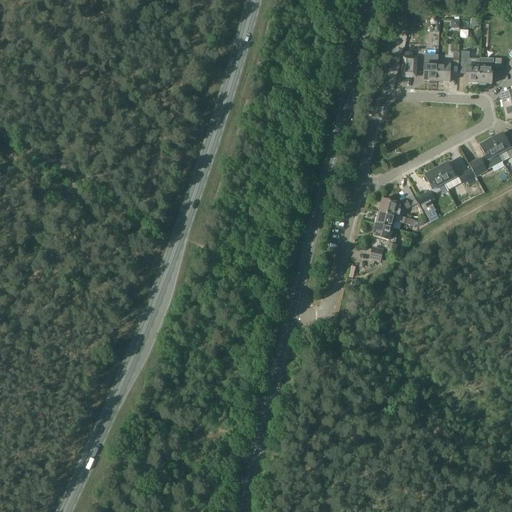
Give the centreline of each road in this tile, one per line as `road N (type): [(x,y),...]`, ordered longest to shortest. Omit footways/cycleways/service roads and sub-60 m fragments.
road 1 (primary): [(252,0),(166,268),(63,511)]
road 2 (unclassified): [(293,313),(370,0)]
road 3 (residential): [(360,189),(482,125),(486,112),(479,97),(384,90)]
road 4 (unclassified): [(238,511),(293,313)]
road 5 (unclassified): [(293,313),(320,313),(332,303),(360,189)]
